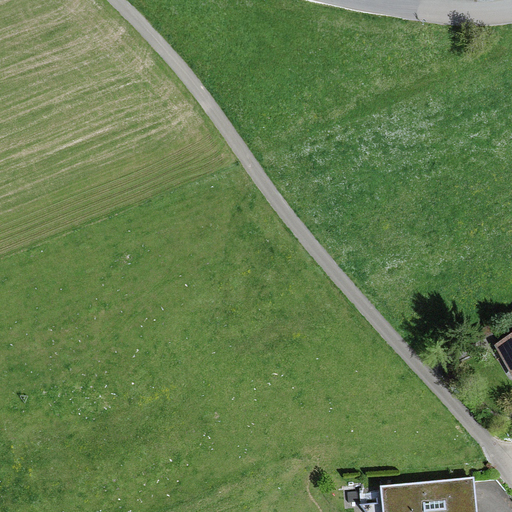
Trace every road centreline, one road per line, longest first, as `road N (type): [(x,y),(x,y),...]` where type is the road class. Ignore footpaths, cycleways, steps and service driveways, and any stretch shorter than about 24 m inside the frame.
road 1 (residential): [(116,0),(186,73),(281,209),(503,462)]
road 2 (residential): [(511,10),(357,0)]
